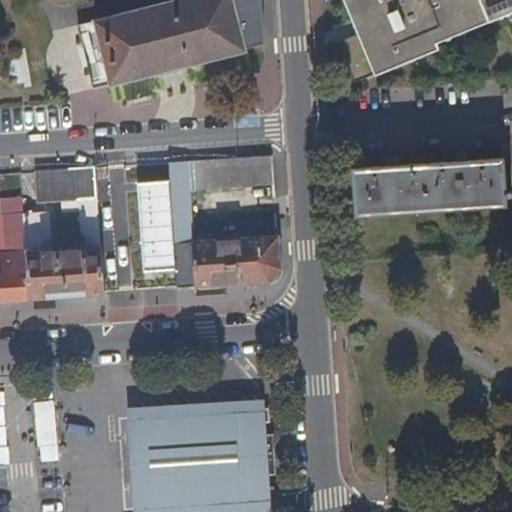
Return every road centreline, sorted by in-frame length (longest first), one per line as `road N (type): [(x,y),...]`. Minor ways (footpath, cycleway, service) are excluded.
road 1 (residential): [(0,355),(313,328)]
road 2 (residential): [(0,146),(297,131)]
road 3 (residential): [(313,328),(297,131)]
road 4 (residential): [(325,511),(313,328)]
road 5 (residential): [(297,131),(290,0)]
